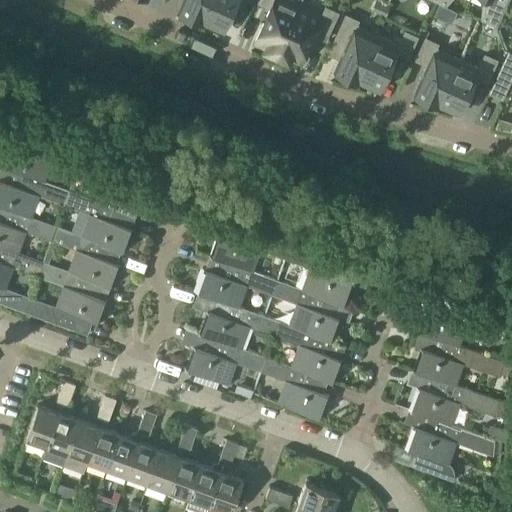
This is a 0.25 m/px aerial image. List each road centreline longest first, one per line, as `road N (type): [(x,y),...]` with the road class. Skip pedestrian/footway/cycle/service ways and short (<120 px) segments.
road 1 (residential): [(94,0),(195,46),(511,157)]
road 2 (residential): [(151,379),(359,452)]
road 3 (residential): [(359,452),(384,368),(373,358),(393,297)]
road 4 (residential): [(0,321),(151,379)]
road 5 (residential): [(151,379),(168,294),(159,271),(175,228)]
